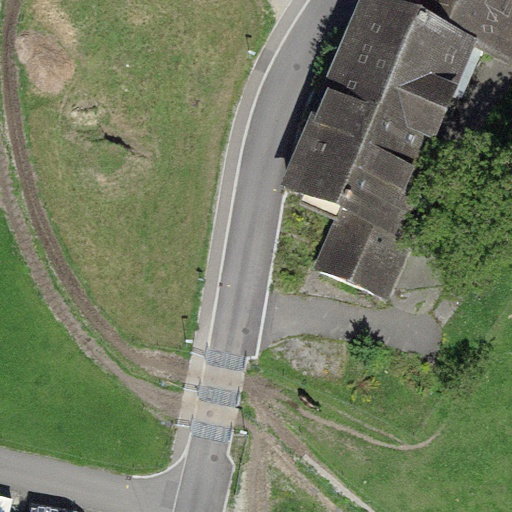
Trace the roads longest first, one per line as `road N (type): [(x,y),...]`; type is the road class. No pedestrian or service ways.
road 1 (residential): [(343,0),(299,67),(270,146),(199,511)]
road 2 (residential): [(190,511),(0,466)]
